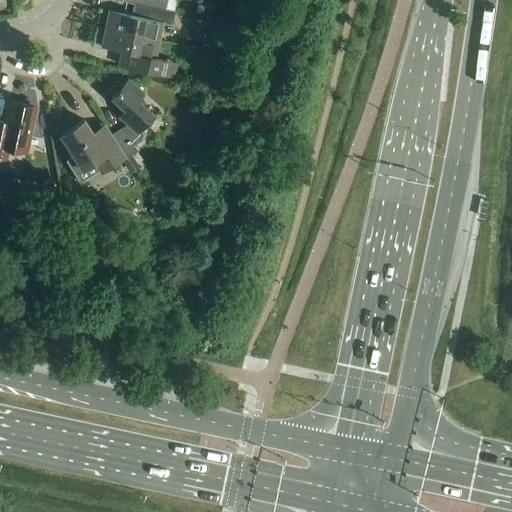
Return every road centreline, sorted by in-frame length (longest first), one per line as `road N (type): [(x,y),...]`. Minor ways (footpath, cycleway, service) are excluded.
road 1 (primary): [(394,460),(453,190),(482,0)]
road 2 (primary): [(438,0),(347,452)]
road 3 (primary): [(347,452),(0,376)]
road 4 (primary): [(0,433),(325,502)]
road 5 (primary): [(511,485),(394,460)]
